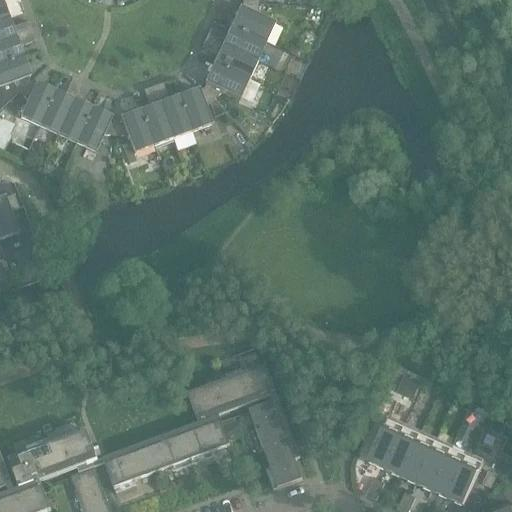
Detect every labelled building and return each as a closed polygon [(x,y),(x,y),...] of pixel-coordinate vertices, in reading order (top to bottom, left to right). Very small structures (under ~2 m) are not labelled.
[(0,0),(0,24),(10,21),(2,0),(1,1),(0,0)] [(239,9),(231,28),(266,45),(275,26),(258,18),(258,6),(243,5),(240,10),(239,9)] [(13,31),(10,21),(0,24),(0,45),(17,40),(33,34),(29,25),(13,31)] [(257,63),(266,45),(231,28),(226,38),(210,31),(206,41),(222,47),(257,63)] [(0,45),(0,68),(24,59),(21,51),(37,45),(33,34),(17,40),(0,45)] [(218,57),(214,65),(249,81),(257,63),(222,47),(206,41),(202,50),(218,57)] [(31,79),(24,59),(0,68),(0,113),(21,94),(32,84),(30,79),(31,79)] [(240,102),(249,81),(214,65),(204,86),(205,86),(204,90),(215,102),(223,94),(240,102)] [(65,97),(55,93),(39,129),(58,137),(74,102),(82,86),(72,81),(65,97)] [(36,86),(32,84),(21,94),(29,103),(21,120),(39,129),(55,93),(37,85),(36,86)] [(159,105),(173,143),(193,135),(179,98),(169,102),(163,85),(153,89),(159,105)] [(74,102),(58,137),(77,146),(93,111),(83,106),(91,90),(82,86),(74,102)] [(149,109),(141,112),(155,149),(173,143),(159,105),(153,89),(143,93),(149,109)] [(199,91),(179,98),(193,135),(213,128),(206,110),(215,102),(204,90),(199,92),(199,91)] [(113,120),(93,111),(77,146),(96,155),(105,137),(116,138),(116,123),(112,122),(113,120)] [(135,156),(155,149),(141,112),(121,119),(122,121),(116,123),(116,138),(128,138),(135,156)] [(5,198),(0,200),(0,241),(18,235),(11,214),(20,211),(15,197),(6,200),(5,198)] [(188,397),(197,421),(276,392),(266,367),(188,397)] [(400,395),(417,399),(421,382),(405,377),(400,395)] [(278,491),(303,482),(275,404),(250,413),(278,491)] [(369,464),(385,472),(405,430),(388,422),(369,464)] [(231,448),(222,423),(105,466),(114,491),(231,448)] [(421,437),(405,430),(385,472),(401,479),(421,437)] [(97,458),(88,434),(10,463),(19,488),(97,458)] [(401,479),(417,486),(437,444),(421,437),(401,479)] [(417,486),(432,494),(452,451),(437,444),(417,486)] [(432,494),(448,501),(468,459),(452,451),(432,494)] [(484,466),(468,459),(448,501),(464,508),(484,466)] [(0,494),(9,491),(0,465),(0,494)] [(111,511),(98,476),(96,470),(72,479),(83,511),(111,511)] [(375,481),(371,490),(381,495),(385,486),(375,481)] [(52,511),(44,489),(0,505),(0,511),(52,511)] [(371,490),(367,498),(377,503),(381,495),(371,490)] [(405,495),(401,504),(412,509),(416,500),(405,495)]
